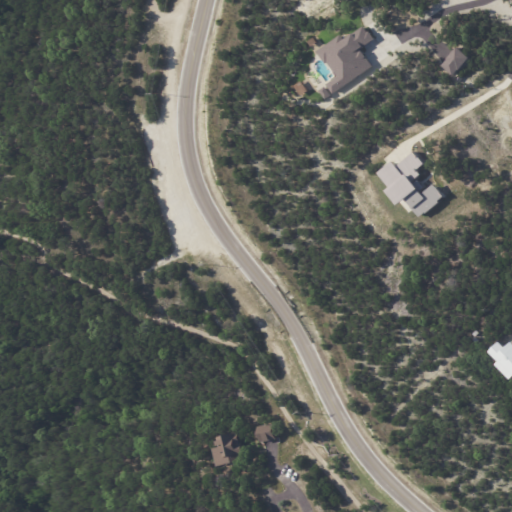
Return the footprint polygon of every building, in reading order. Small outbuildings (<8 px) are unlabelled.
[(319,50),(336,78),(327,84),(332,93),(373,68),(362,49),(376,40),(367,26),(344,40),(342,36),(319,50)] [(454,76),(470,58),(458,47),(442,65),(454,76)] [(379,173),(403,205),(408,200),(421,217),(446,198),(436,184),(427,191),(417,179),(423,175),(419,169),(424,165),(415,152),(398,165),(395,162),(379,173)] [(469,339),(477,332),(484,339),(476,347),(469,339)] [(511,380),(511,381),(497,366),(501,362),(500,362),(502,360),(494,352),(502,344),(508,350),(511,346),(511,380)] [(279,440),(268,442),(265,426),(280,423),(284,438),(279,440)] [(253,449),(253,452),(248,453),(249,460),(225,466),(221,448),(228,446),(226,436),(245,432),(246,435),(247,435),(249,445),(252,444),(253,449)]
